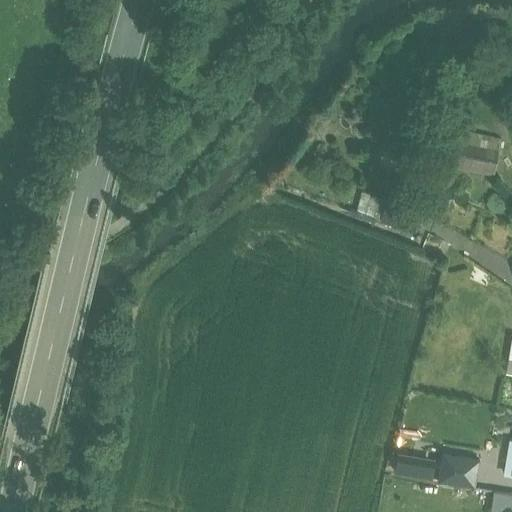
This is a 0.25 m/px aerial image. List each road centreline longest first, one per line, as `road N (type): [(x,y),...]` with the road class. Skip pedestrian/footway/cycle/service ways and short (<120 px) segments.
road 1 (primary): [(11,511),(138,0)]
road 2 (unknown): [(304,0),(262,79),(149,204),(123,227),(33,274),(0,277)]
